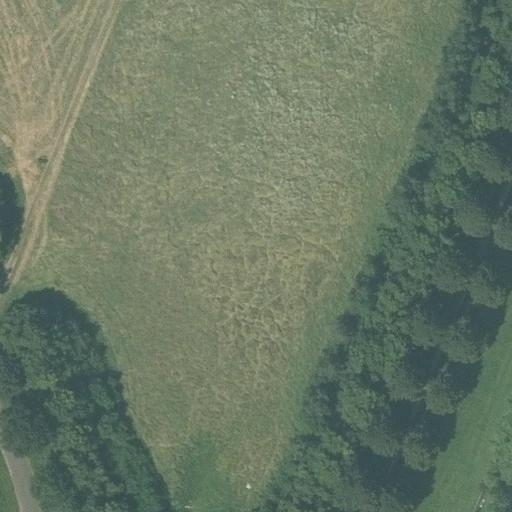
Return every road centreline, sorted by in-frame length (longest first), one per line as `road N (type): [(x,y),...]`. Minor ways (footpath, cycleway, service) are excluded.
road 1 (track): [(370,511),(511,170)]
road 2 (track): [(119,0),(0,286)]
